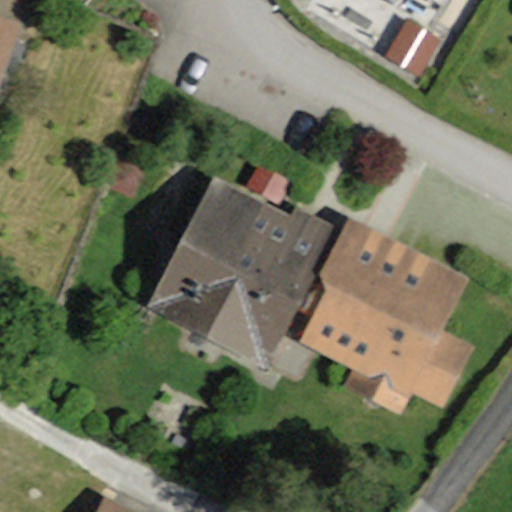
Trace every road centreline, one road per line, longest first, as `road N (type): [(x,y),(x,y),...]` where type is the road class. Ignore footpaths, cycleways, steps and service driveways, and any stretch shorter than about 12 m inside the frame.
road 1 (residential): [(238,0),(254,29),(292,61),(511,182)]
road 2 (residential): [(511,395),(425,511)]
